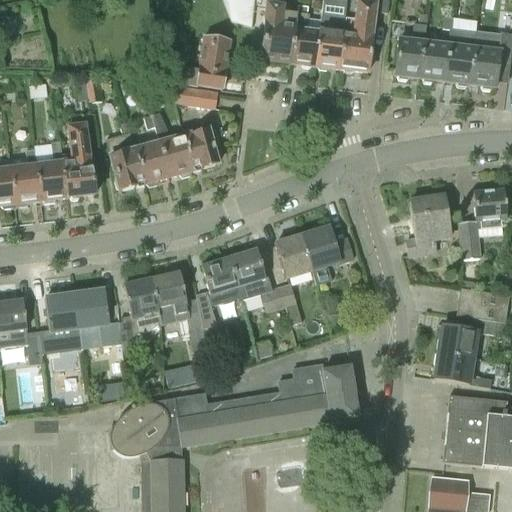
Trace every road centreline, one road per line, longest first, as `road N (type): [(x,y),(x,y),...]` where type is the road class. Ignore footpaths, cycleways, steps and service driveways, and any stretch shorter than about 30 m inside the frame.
road 1 (residential): [(0,257),(172,231),(361,166)]
road 2 (residential): [(388,511),(401,340),(361,166)]
road 3 (residential): [(361,166),(423,148),(511,142)]
